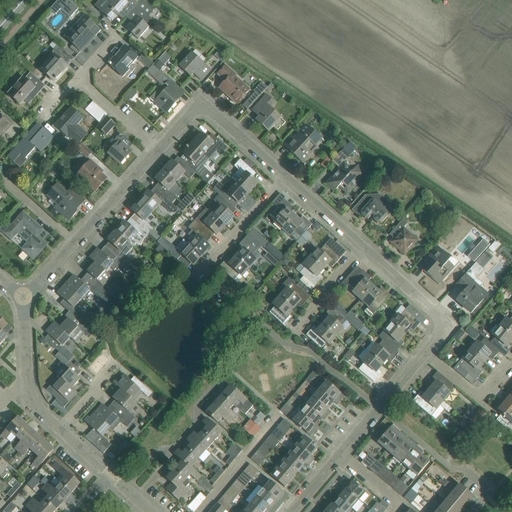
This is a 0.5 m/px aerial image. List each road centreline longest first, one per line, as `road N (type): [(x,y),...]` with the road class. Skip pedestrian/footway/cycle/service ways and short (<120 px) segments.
road 1 (residential): [(158,149),(189,115),(206,109),(285,177)]
road 2 (residential): [(363,247),(439,320),(438,337),(423,354)]
road 3 (residential): [(491,490),(379,407)]
road 4 (residential): [(74,243),(158,149)]
road 5 (residential): [(201,269),(285,177)]
